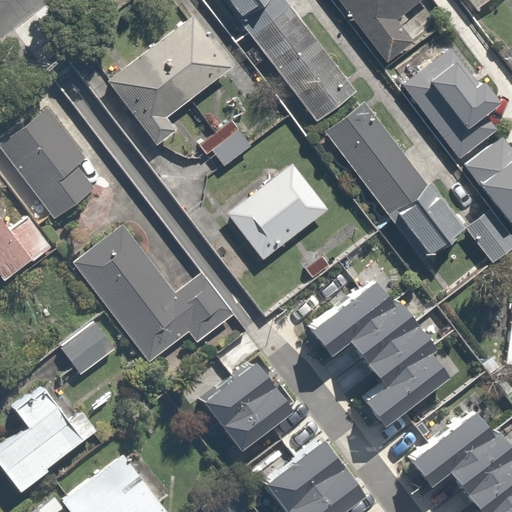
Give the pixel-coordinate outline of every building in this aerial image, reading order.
[(344,86),(277,0),(219,0),(308,114),(344,86)] [(322,0),(374,70),(411,42),(389,12),(404,0),(322,0)] [(231,63),(189,8),(98,78),(147,141),(166,126),(159,118),(231,63)] [(448,159),(505,116),(452,45),(394,88),(448,159)] [(54,98),(0,139),(0,160),(49,223),(112,174),(54,98)] [(451,225),(359,105),(324,132),(415,252),(451,225)] [(511,124),(505,116),(448,159),(510,242),(511,240),(511,124)] [(248,143),(234,125),(208,146),(221,163),(248,143)] [(223,208),(258,253),(321,204),(286,159),(223,208)] [(0,210),(0,272),(45,242),(17,199),(0,210)] [(492,238),(475,210),(451,225),(468,253),(492,238)] [(169,290),(119,221),(68,258),(146,367),(227,308),(199,269),(169,290)] [(365,274),(301,323),(319,347),(339,333),(373,379),(355,393),(374,419),(439,370),(420,345),(426,341),(389,293),(383,297),(365,274)] [(511,276),(511,277),(500,362),(511,364),(511,276)] [(110,349),(81,311),(48,337),(76,375),(110,349)] [(282,403),(245,354),(193,393),(230,442),(282,403)] [(64,417),(48,396),(36,381),(3,408),(15,423),(0,435),(0,477),(12,493),(92,428),(75,408),(64,417)] [(511,511),(511,454),(488,424),(483,427),(465,403),(400,452),(420,479),(438,464),(474,509),(469,511),(511,511)] [(255,475),(283,511),(321,511),(354,487),(311,432),(255,475)] [(159,511),(113,450),(49,497),(60,511),(159,511)] [(200,511),(231,511),(239,505),(218,480),(192,503),(200,511)]
